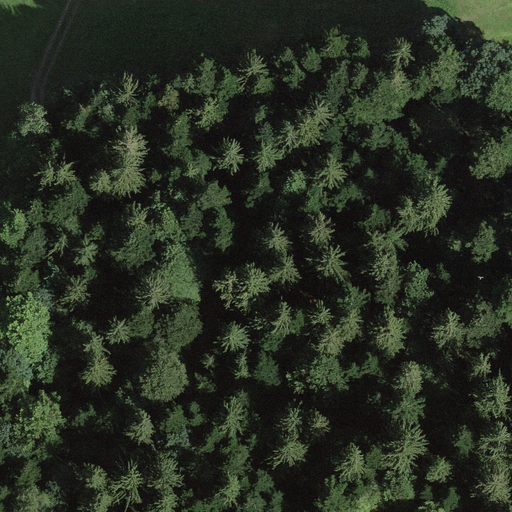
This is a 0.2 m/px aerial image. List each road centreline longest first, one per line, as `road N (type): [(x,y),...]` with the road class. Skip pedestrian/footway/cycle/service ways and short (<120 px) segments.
road 1 (track): [(38,102),(510,29)]
road 2 (track): [(38,102),(61,511)]
